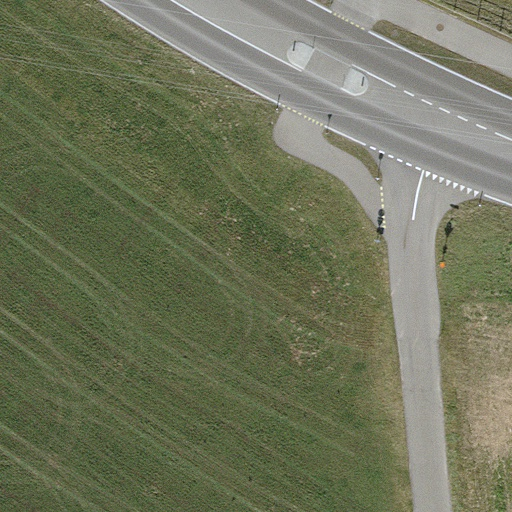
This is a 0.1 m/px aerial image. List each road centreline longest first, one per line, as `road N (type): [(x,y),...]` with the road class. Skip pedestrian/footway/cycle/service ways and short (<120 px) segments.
road 1 (track): [(441,511),(407,215),(447,124)]
road 2 (primary): [(209,0),(331,69),(511,147)]
